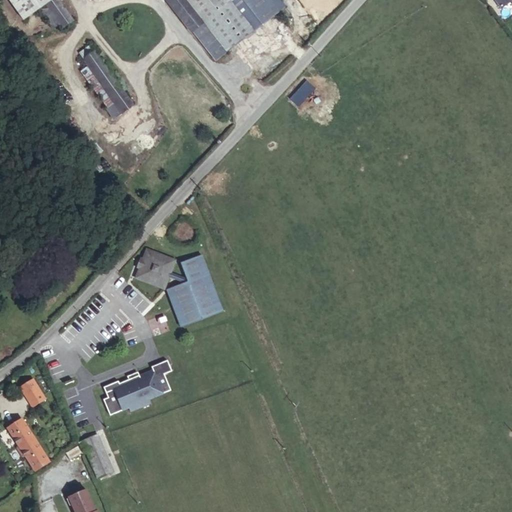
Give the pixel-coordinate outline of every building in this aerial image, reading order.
[(0,0),(15,21),(31,10),(45,0),(0,0)] [(50,25),(53,29),(64,20),(49,0),(45,0),(31,10),(45,28),(50,25)] [(181,31),(192,23),(174,0),(156,0),(179,32),(181,31)] [(202,62),(265,15),(254,0),(174,0),(192,23),(181,31),(202,62)] [(462,0),(463,1),(464,0),(467,0),(472,5),(475,3),(485,14),(495,6),(490,0),(462,0)] [(45,75),(19,40),(9,47),(34,83),(45,75)] [(76,59),(87,52),(82,45),(71,53),(76,59)] [(76,59),(83,70),(92,83),(111,110),(122,102),(87,52),(76,59)] [(89,110),(104,100),(92,83),(83,70),(81,67),(67,77),(89,110)] [(307,81),(290,99),(298,107),(315,89),(307,81)] [(170,273),(175,261),(147,250),(136,278),(164,289),(169,277),(170,273)] [(223,312),(202,255),(181,263),(186,279),(170,273),(169,277),(185,283),(167,290),(181,328),(223,312)] [(118,381),(104,388),(108,398),(103,400),(110,415),(129,408),(130,412),(151,403),(149,399),(171,391),(164,375),(172,371),(167,361),(151,367),(153,370),(154,373),(140,379),(139,376),(128,380),(119,384),(118,381)] [(153,370),(139,376),(140,379),(154,373),(153,370)] [(21,387),(25,394),(38,387),(33,380),(21,387)] [(38,387),(25,394),(32,407),(45,400),(38,387)] [(36,472),(49,462),(22,419),(8,428),(18,445),(18,449),(23,457),(27,458),(36,472)] [(97,435),(79,443),(83,452),(87,451),(98,478),(113,472),(97,435)] [(78,446),(66,453),(70,460),(82,453),(78,446)] [(86,490),(68,498),(74,511),(98,511),(96,511),(86,490)]
